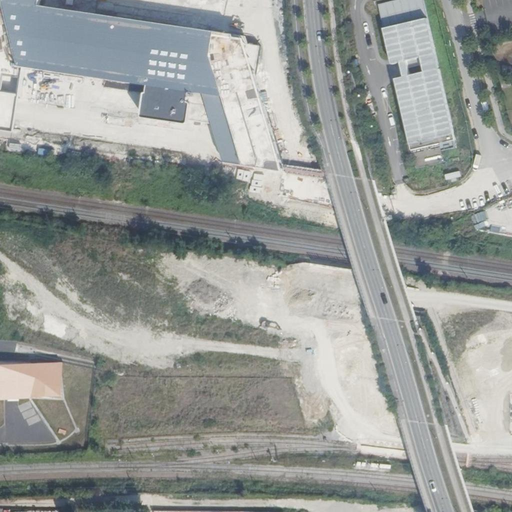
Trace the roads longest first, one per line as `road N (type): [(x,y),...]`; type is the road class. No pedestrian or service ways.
road 1 (secondary): [(445,511),(334,134),(313,0)]
road 2 (residential): [(447,0),(499,164)]
road 3 (track): [(154,500),(278,500)]
